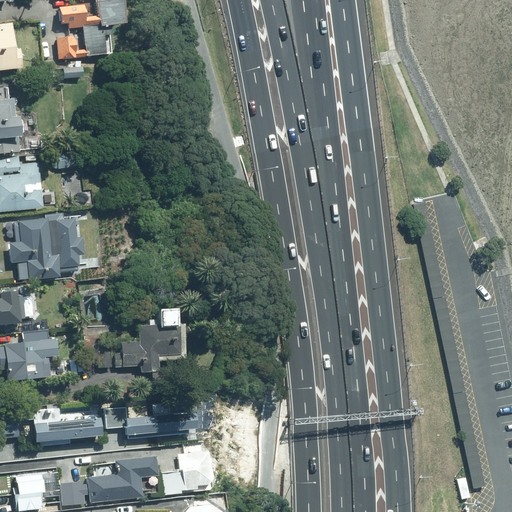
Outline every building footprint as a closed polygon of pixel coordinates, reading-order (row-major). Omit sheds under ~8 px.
[(114,30),(111,0),(72,0),(73,8),(55,10),(56,26),(65,25),(65,29),(78,27),(81,52),(71,53),(69,39),(53,41),(54,61),(108,56),(105,31),(114,30)] [(10,50),(7,28),(0,28),(0,70),(18,69),(16,49),(10,50)] [(61,69),(60,80),(79,80),(80,70),(61,69)] [(0,88),(0,153),(16,152),(10,104),(9,104),(8,104),(6,88),(0,88)] [(72,98),(62,97),(60,113),(70,114),(72,98)] [(72,154),(48,156),(49,171),(73,169),(72,154)] [(0,212),(40,208),(35,163),(17,165),(16,157),(0,157),(0,212)] [(423,203),(414,205),(474,488),(484,486),(423,203)] [(43,219),(11,223),(14,242),(7,243),(8,263),(15,262),(17,281),(57,278),(57,269),(74,268),(73,257),(79,256),(77,239),(71,239),(69,220),(60,220),(59,214),(42,216),(43,219)] [(0,324),(16,323),(13,291),(0,292),(0,324)] [(139,366),(139,374),(157,372),(155,357),(178,355),(175,325),(171,325),(170,310),(153,310),(153,327),(135,328),(136,342),(110,343),(112,368),(139,366)] [(45,328),(19,332),(21,344),(0,346),(0,359),(3,383),(43,378),(38,344),(47,343),(45,328)] [(105,428),(123,427),(124,439),(189,433),(187,413),(123,419),(122,407),(103,409),(105,428)] [(94,417),(30,426),(32,443),(97,435),(94,417)] [(0,438),(17,437),(15,418),(0,419),(0,438)] [(208,489),(205,451),(177,453),(180,491),(208,489)] [(83,503),(82,495),(88,495),(90,502),(142,492),(139,479),(156,476),(152,454),(115,461),(117,472),(85,477),(86,484),(81,484),(79,484),(76,484),(61,486),(63,505),(83,503)] [(17,510),(39,509),(36,476),(14,478),(17,510)] [(462,478),(455,480),(460,500),(467,498),(462,478)]
